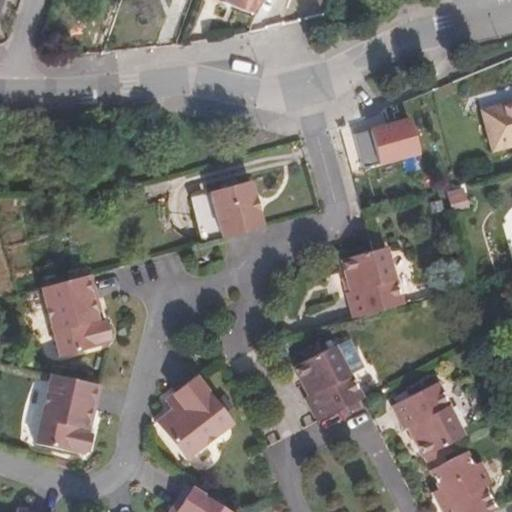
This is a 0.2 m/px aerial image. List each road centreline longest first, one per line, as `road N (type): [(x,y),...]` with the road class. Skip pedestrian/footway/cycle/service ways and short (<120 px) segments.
road 1 (residential): [(169,299),(122,465),(104,479),(66,483),(0,462)]
road 2 (secondary): [(5,93),(183,79),(250,91),(305,88)]
road 3 (residential): [(305,88),(332,227),(294,238),(252,267)]
road 4 (secondary): [(305,88),(378,53),(500,17)]
road 5 (residential): [(252,267),(250,342),(299,446)]
road 6 (residential): [(407,511),(362,428),(336,426),(299,446)]
